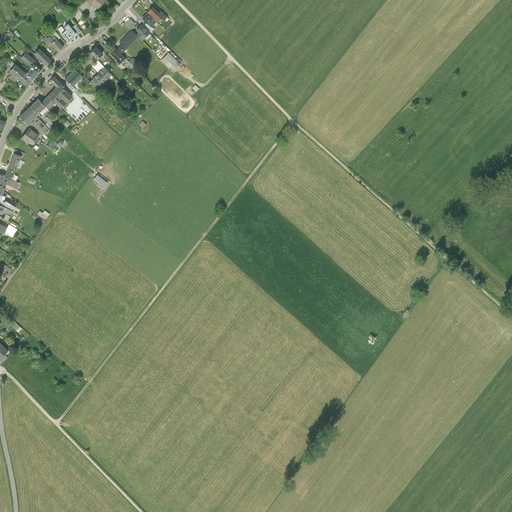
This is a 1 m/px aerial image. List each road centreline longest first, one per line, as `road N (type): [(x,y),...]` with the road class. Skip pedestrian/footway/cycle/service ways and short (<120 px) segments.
road 1 (track): [(511,312),(293,118),(175,0)]
road 2 (track): [(293,118),(54,419)]
road 3 (track): [(0,369),(143,511)]
road 4 (tertiary): [(18,108),(65,53),(130,0)]
